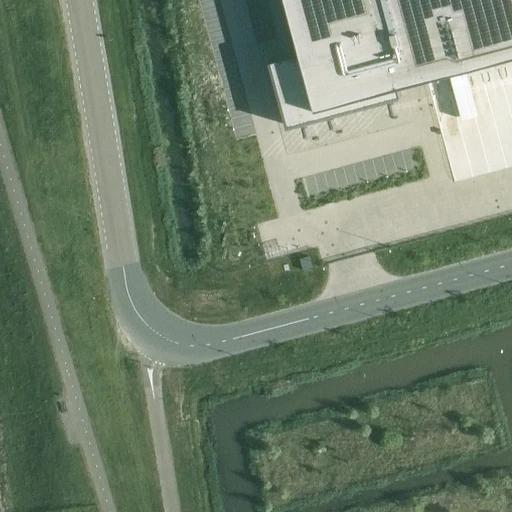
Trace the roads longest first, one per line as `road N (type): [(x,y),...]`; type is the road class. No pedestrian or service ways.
road 1 (unclassified): [(511,266),(204,348),(157,340)]
road 2 (unclassified): [(77,0),(131,310),(157,340)]
